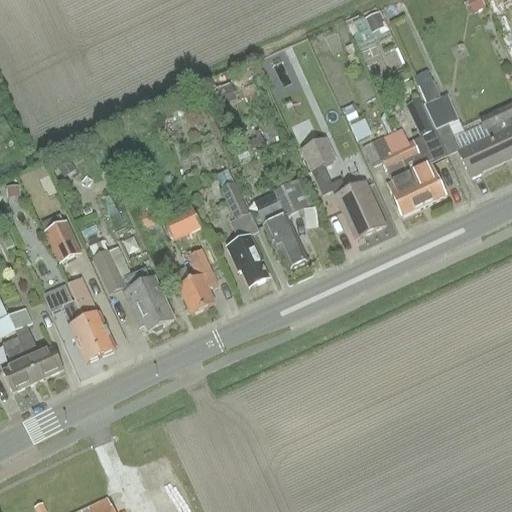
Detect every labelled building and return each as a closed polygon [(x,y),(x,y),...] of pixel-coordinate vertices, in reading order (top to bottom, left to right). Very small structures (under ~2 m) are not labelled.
[(486,10),(481,0),(473,0),(468,2),(474,15),(486,10)] [(366,22),(372,35),(387,28),(381,14),(366,22)] [(362,64),(357,55),(348,59),(352,68),(362,64)] [(428,73),(414,80),(418,89),(433,82),(428,73)] [(214,110),(238,102),(233,87),(209,95),(214,110)] [(407,107),(420,139),(434,133),(420,101),(407,107)] [(442,101),(426,108),(437,133),(454,126),(442,101)] [(156,114),(160,125),(191,113),(187,102),(156,114)] [(358,120),(354,110),(353,110),(352,108),(345,111),(346,114),(344,114),(358,144),(372,138),(365,122),(363,123),(361,119),(358,120)] [(489,139),(457,154),(476,194),(477,193),(473,185),(484,179),(483,178),(511,162),(511,108),(482,122),(489,139)] [(395,136),(428,209),(446,201),(425,155),(420,157),(414,143),(408,146),(402,132),(395,136)] [(393,186),(387,188),(403,222),(403,221),(428,209),(395,136),(364,151),(373,169),(373,171),(383,166),(393,186)] [(267,151),(262,139),(249,145),(255,156),(267,151)] [(327,141),(302,153),(312,175),(337,163),(327,141)] [(47,164),(24,173),(48,233),(71,224),(47,164)] [(63,179),(75,172),(71,165),(59,172),(63,179)] [(190,194),(201,190),(195,174),(184,178),(190,194)] [(278,192),(289,187),(286,179),(275,184),(278,192)] [(280,206),(286,219),(303,211),(315,206),(304,180),(291,186),(289,187),(278,192),(275,194),(280,206)] [(330,188),(335,199),(355,243),(386,229),(366,185),(347,194),(342,183),(330,188)] [(7,188),(9,201),(20,199),(19,187),(7,188)] [(234,187),(221,193),(235,224),(248,217),(234,187)] [(136,206),(141,216),(153,211),(149,201),(136,206)] [(282,253),(291,272),(307,265),(286,219),(280,206),(258,216),(276,255),(282,253)] [(192,209),(165,221),(175,244),(202,231),(192,209)] [(141,222),(147,234),(161,228),(156,215),(141,222)] [(68,226),(46,236),(61,267),(82,258),(68,226)] [(2,240),(7,250),(18,246),(13,235),(2,240)] [(250,240),(226,251),(238,275),(246,272),(254,289),(269,282),(250,240)] [(89,250),(95,262),(109,256),(104,243),(89,250)] [(215,308),(208,293),(219,288),(203,253),(189,260),(198,281),(178,290),(192,319),(215,308)] [(149,336),(152,334),(156,337),(162,334),(163,329),(174,324),(154,281),(150,283),(146,275),(122,286),(109,256),(95,262),(111,298),(123,293),(141,332),(146,330),(149,336)] [(75,305),(101,361),(116,354),(99,316),(97,318),(82,282),(69,288),(76,304),(75,305)] [(66,289),(45,299),(53,316),(65,312),(72,329),(70,330),(87,368),(101,361),(75,305),(73,305),(66,289)] [(0,342),(5,339),(17,334),(10,321),(8,321),(0,307),(0,305),(0,342)] [(64,374),(53,350),(39,357),(30,336),(28,329),(33,327),(26,313),(10,321),(17,334),(20,340),(41,384),(64,374)] [(13,369),(4,374),(14,396),(41,384),(20,340),(3,349),(13,369)] [(112,511),(108,502),(86,511),(112,511)]
